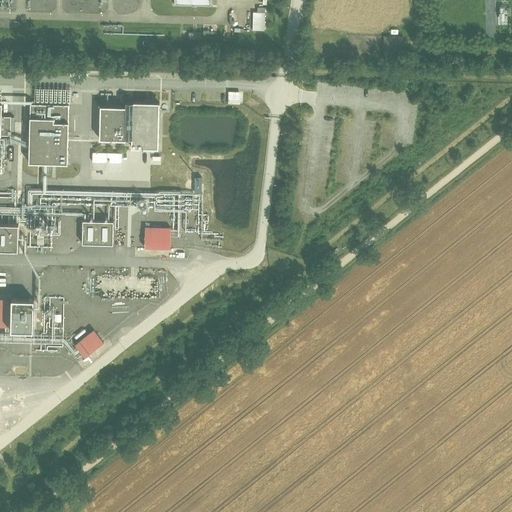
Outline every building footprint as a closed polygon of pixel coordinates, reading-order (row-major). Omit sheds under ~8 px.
[(253,12),(253,30),(265,30),(265,12),(253,12)] [(401,42),(385,43),(385,57),(401,56),(401,42)] [(242,103),(242,91),(229,90),(229,103),(242,103)] [(130,101),(126,101),(126,106),(101,105),(100,139),(126,140),(126,138),(129,138),(132,138),(132,147),(159,148),(160,102),(130,101)] [(2,102),(0,102),(0,134),(11,135),(12,116),(2,115),(2,102)] [(70,104),(31,103),(29,162),(68,163),(70,104)] [(93,151),(92,171),(122,171),(122,152),(93,151)] [(115,219),(84,218),(83,243),(114,244),(115,219)] [(19,223),(0,222),(0,248),(18,249),(19,223)] [(171,227),(147,226),(146,247),(170,248),(171,227)] [(34,299),(12,298),(11,330),(34,331),(34,299)] [(95,329),(75,344),(85,356),(105,341),(95,329)]
